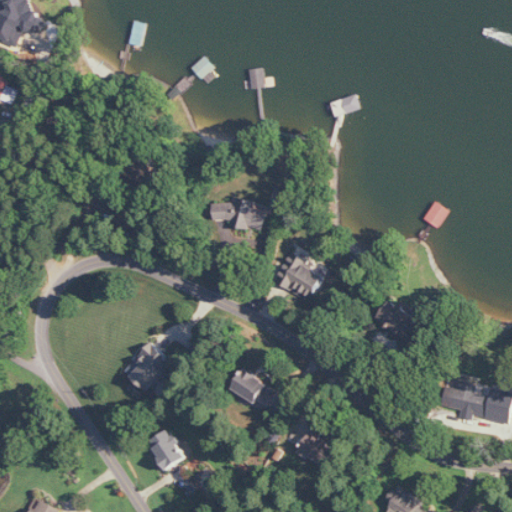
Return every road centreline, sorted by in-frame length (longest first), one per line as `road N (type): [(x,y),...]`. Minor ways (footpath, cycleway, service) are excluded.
road 1 (residential): [(511,469),(474,468),(420,445),(282,334),(200,287),(129,260),(91,261),(42,303),(40,340),(145,511)]
road 2 (residential): [(67,275),(28,230),(6,171),(37,68)]
